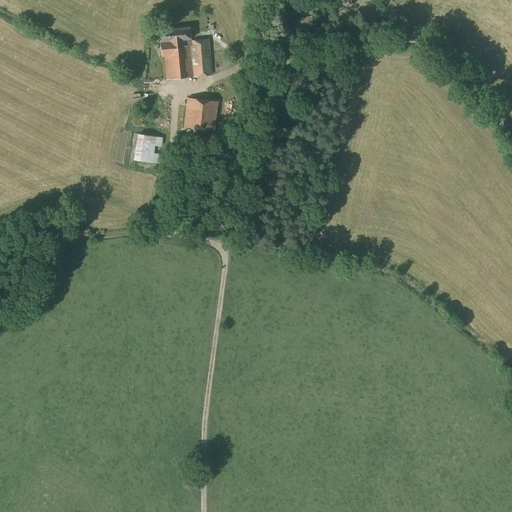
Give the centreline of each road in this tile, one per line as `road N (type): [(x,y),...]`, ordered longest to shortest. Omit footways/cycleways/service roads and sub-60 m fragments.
road 1 (track): [(157,233),(224,246),(204,414),(204,511)]
road 2 (track): [(511,141),(435,49),(273,62),(259,55)]
road 3 (track): [(157,233),(0,261)]
